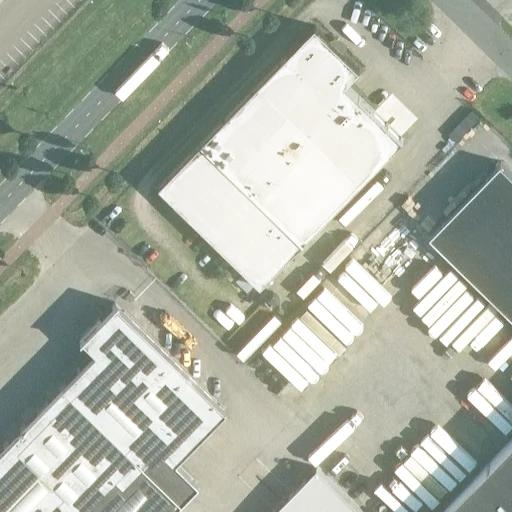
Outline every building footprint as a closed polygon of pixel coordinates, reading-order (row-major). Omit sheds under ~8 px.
[(359,70),(315,26),(159,185),(260,285),(403,140),(345,84),(359,70)] [(511,315),(511,438),(440,511),(511,511),(511,173),(500,162),(429,234),(511,315)] [(378,229),(416,264),(431,248),(392,214),(378,229)] [(355,246),(347,253),(384,291),(391,283),(355,246)] [(437,253),(400,289),(412,301),(449,265),(437,253)] [(439,328),(477,364),(511,327),(511,325),(482,296),(472,306),(466,300),(439,328)] [(0,511),(167,511),(196,483),(173,461),(223,410),(113,303),(79,338),(93,352),(60,385),(0,447),(0,511)] [(511,387),(511,370),(509,368),(501,376),(511,387)] [(204,434),(197,444),(216,456),(223,447),(204,434)] [(272,511),(361,511),(315,467),(272,511)]
